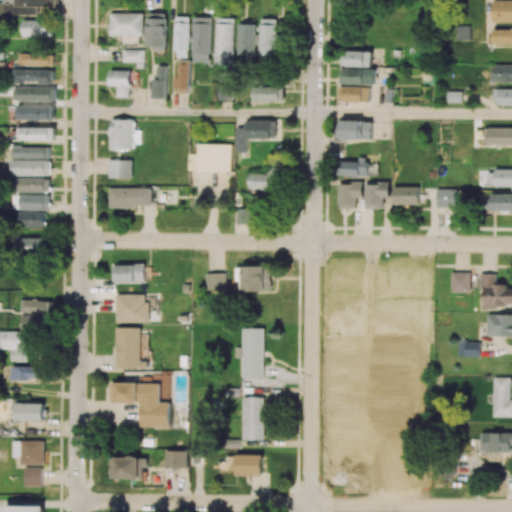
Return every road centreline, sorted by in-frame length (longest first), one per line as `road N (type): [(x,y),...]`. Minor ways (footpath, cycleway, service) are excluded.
road 1 (residential): [(81,0),(75,511)]
road 2 (residential): [(314,0),(310,511)]
road 3 (residential): [(511,506),(76,502)]
road 4 (residential): [(511,245),(79,241)]
